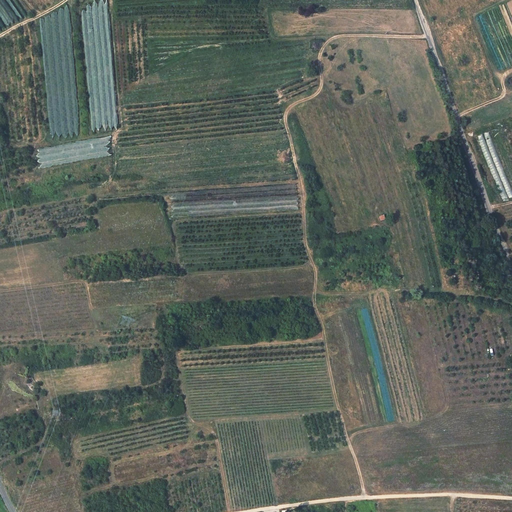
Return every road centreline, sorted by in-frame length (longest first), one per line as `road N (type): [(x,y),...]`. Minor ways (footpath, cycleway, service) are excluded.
road 1 (residential): [(416,0),(511,273)]
road 2 (track): [(245,511),(367,497),(511,498)]
